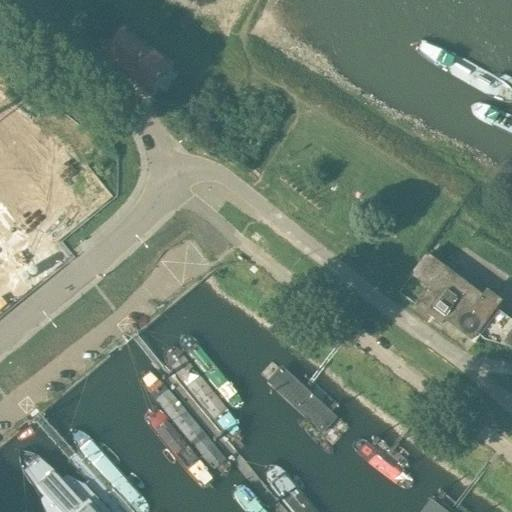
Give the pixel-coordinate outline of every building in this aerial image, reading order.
[(117,58),(166,96),(188,68),(140,30),(117,58)] [(178,87),(187,93),(189,89),(180,84),(178,87)] [(0,275),(57,229),(0,159),(0,275)] [(428,258),(415,275),(430,287),(420,300),(433,310),(439,315),(435,321),(441,326),(445,320),(472,341),(487,321),(496,309),(501,302),(487,292),(482,298),(446,270),(449,267),(432,253),(428,258)] [(287,414),(207,327),(197,329),(192,340),(272,428),(287,414)] [(180,344),(177,354),(257,441),(272,428),(192,340),(180,344)] [(124,349),(122,362),(214,471),(224,468),(229,458),(137,349),(124,349)] [(109,362),(110,381),(196,485),(208,482),(214,471),(122,362),(109,362)] [(364,412),(306,364),(286,387),(345,436),(364,412)] [(435,469),(376,424),(361,444),(420,488),(435,469)] [(96,426),(84,437),(149,511),(161,511),(168,508),(96,426)] [(33,443),(35,469),(75,511),(117,511),(57,449),(33,443)] [(327,511),(287,466),(267,482),(293,511),(327,511)] [(442,511),(482,511),(455,493),(442,511)] [(269,511),(253,494),(234,510),(235,511),(269,511)] [(0,498),(0,511),(16,511),(4,499),(0,498)]
